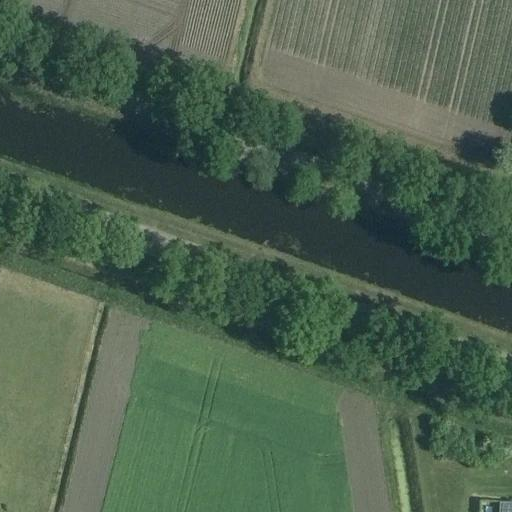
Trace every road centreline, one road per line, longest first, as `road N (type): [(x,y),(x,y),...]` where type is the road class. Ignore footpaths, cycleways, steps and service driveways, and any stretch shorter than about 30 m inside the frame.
road 1 (unclassified): [(511,239),(0,57)]
road 2 (tertiary): [(511,371),(0,191)]
